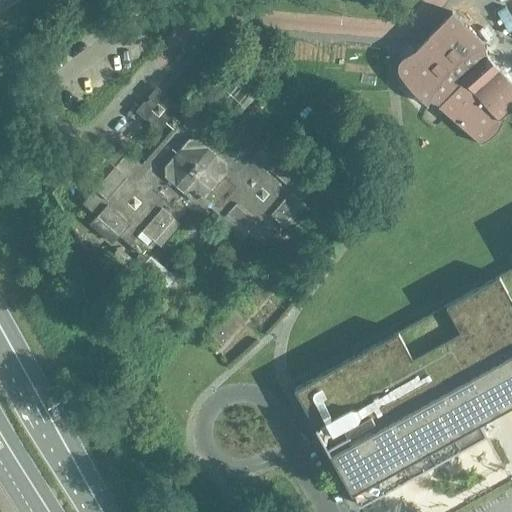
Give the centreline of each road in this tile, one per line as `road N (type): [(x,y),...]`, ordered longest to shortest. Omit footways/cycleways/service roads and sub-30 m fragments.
road 1 (residential): [(301,461),(270,406),(236,393),(213,404),(201,425),(220,459),(246,465),(292,456)]
road 2 (secondary): [(97,511),(0,344)]
